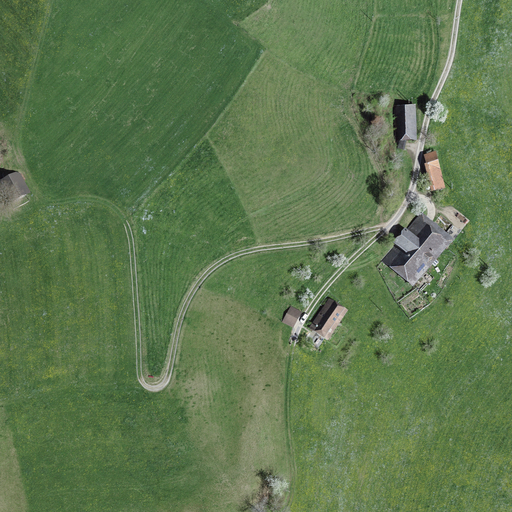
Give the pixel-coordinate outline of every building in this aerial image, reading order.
[(397,113),(398,138),(413,138),(413,113),(397,113)] [(443,189),(434,154),(425,157),(434,191),(443,189)] [(12,199),(26,192),(16,173),(2,180),(12,199)] [(386,257),(411,280),(443,243),(448,247),(453,240),(422,213),(413,224),(414,225),(386,257)] [(369,261),(376,259),(374,252),(367,254),(369,261)] [(324,339),(341,315),(332,309),(330,311),(325,307),(309,329),(324,339)] [(299,316),(289,311),(281,326),(292,331),(299,316)]
